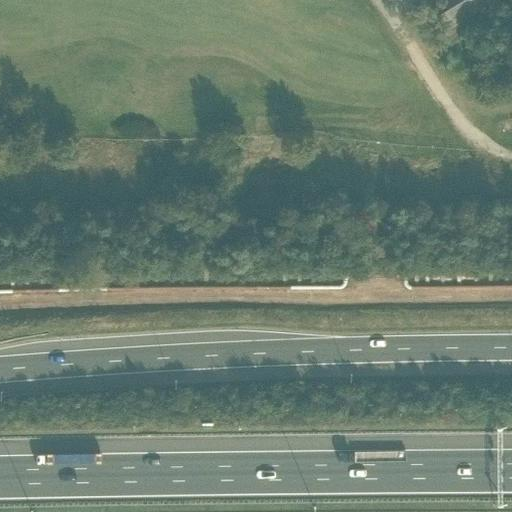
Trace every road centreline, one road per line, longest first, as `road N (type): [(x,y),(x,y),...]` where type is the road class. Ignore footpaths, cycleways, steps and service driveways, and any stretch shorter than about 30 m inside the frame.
road 1 (trunk): [(511,349),(231,353),(0,368)]
road 2 (motorway): [(511,473),(0,479)]
road 3 (track): [(0,304),(511,298)]
road 4 (track): [(511,155),(471,137),(377,0)]
